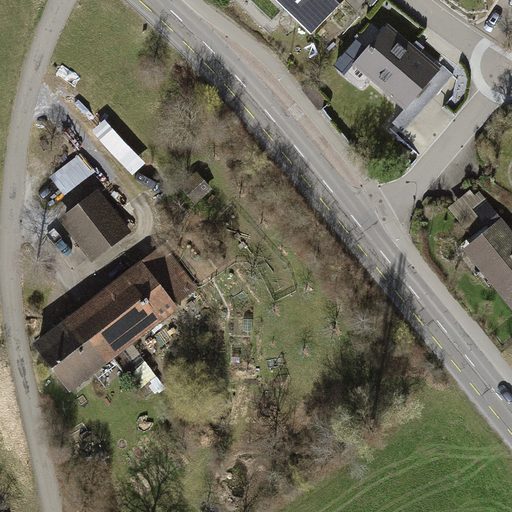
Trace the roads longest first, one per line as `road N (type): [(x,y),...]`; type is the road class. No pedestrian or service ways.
road 1 (track): [(53,511),(16,356),(9,261),(13,166),(36,66),(62,0)]
road 2 (secondary): [(158,0),(256,97),(368,236)]
road 3 (secondary): [(368,236),(511,416)]
road 4 (residential): [(368,236),(508,74)]
road 5 (residential): [(508,74),(406,0)]
